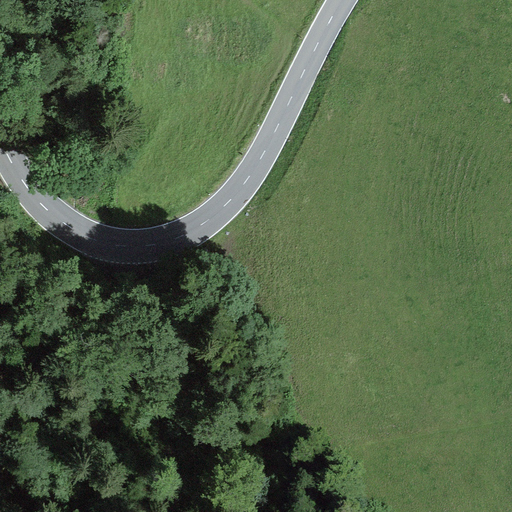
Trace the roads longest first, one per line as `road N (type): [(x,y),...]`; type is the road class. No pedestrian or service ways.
road 1 (tertiary): [(0,140),(38,201),(76,236),(127,248),(183,236),(249,176),(342,0)]
road 2 (track): [(111,246),(113,304),(179,468),(166,511)]
